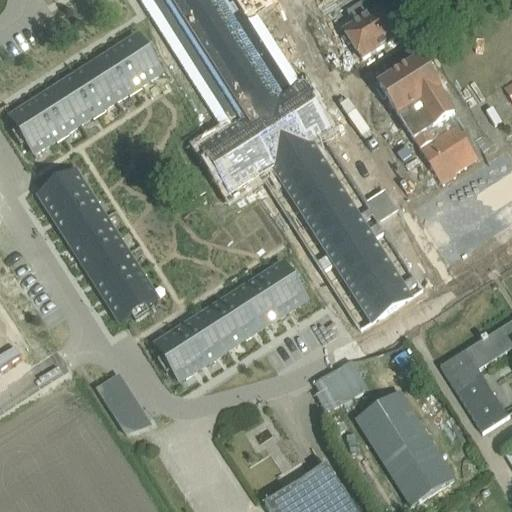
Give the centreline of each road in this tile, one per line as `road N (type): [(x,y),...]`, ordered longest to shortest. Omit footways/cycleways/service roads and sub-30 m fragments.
road 1 (residential): [(97,343),(172,408),(214,409),(275,392),(365,347),(511,257)]
road 2 (track): [(293,0),(325,85),(467,285)]
road 3 (residential): [(0,147),(15,172),(10,206),(97,343)]
road 4 (unknown): [(471,0),(341,80)]
